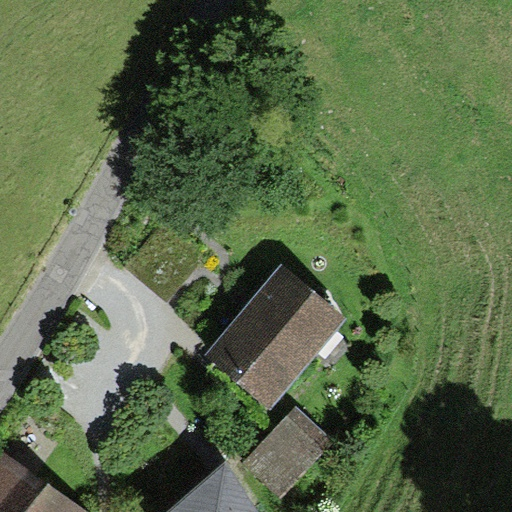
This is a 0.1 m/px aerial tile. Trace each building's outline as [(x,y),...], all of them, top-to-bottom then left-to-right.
[(162,227),(129,270),(164,297),(197,254),(162,227)] [(255,299),(207,355),(272,410),(348,322),(283,266),(255,299)] [(334,440),(298,406),(244,464),(280,497),(334,440)] [(0,462),(0,511),(82,511),(8,453),(0,462)] [(220,468),(169,511),(259,511),(227,462),(220,468)]
